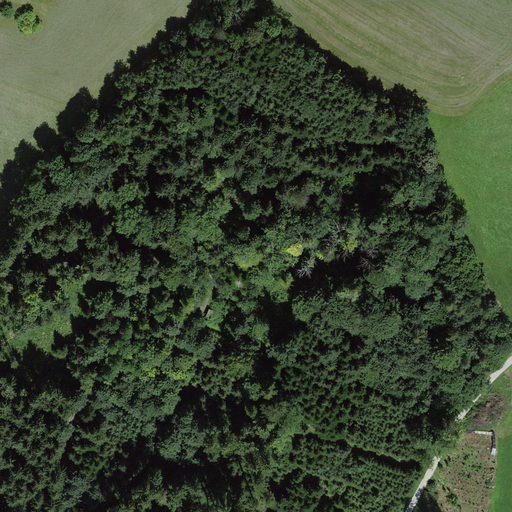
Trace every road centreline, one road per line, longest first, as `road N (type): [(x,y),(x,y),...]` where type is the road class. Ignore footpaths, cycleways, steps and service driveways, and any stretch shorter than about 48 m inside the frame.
road 1 (track): [(217,279),(197,247),(177,247),(119,327),(80,412),(67,511)]
road 2 (track): [(511,360),(483,384),(432,469)]
